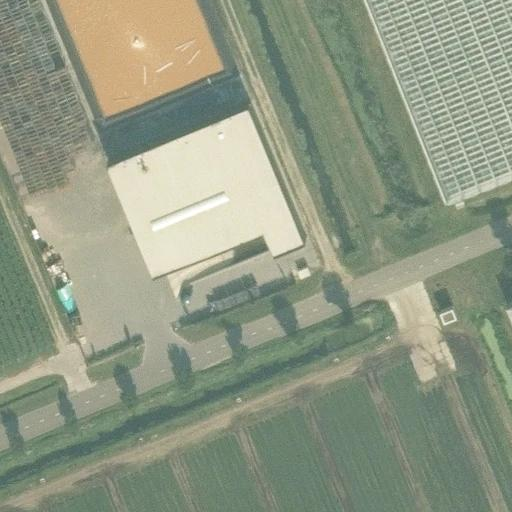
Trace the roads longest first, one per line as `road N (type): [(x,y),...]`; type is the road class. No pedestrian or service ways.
road 1 (unclassified): [(511,229),(0,438)]
road 2 (track): [(343,298),(220,0)]
road 3 (track): [(390,279),(280,0)]
road 4 (track): [(0,191),(84,403)]
